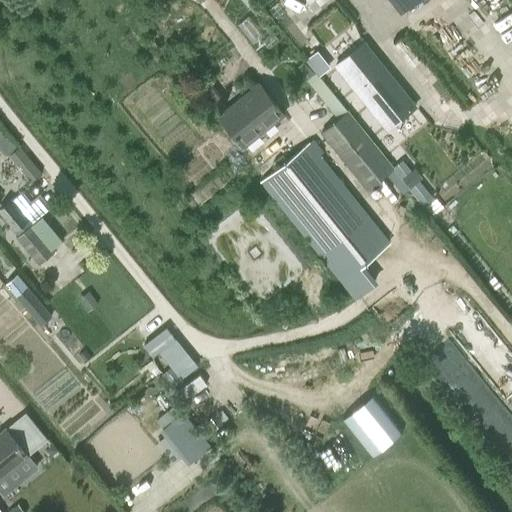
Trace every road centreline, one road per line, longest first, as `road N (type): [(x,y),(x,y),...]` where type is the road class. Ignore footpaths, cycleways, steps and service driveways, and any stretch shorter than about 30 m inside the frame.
road 1 (track): [(511,333),(467,277),(405,251),(357,303),(298,337),(231,347),(189,335),(0,99)]
road 2 (unknown): [(198,0),(296,122),(293,145),(259,180)]
